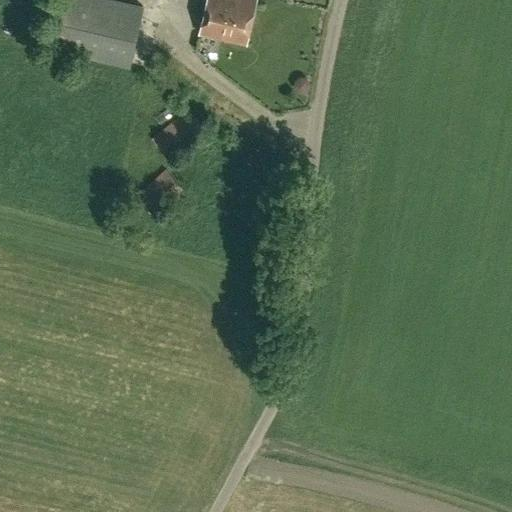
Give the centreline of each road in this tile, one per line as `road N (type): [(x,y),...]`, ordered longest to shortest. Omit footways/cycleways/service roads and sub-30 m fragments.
road 1 (unclassified): [(209,511),(278,383),(302,176)]
road 2 (track): [(302,176),(338,0)]
